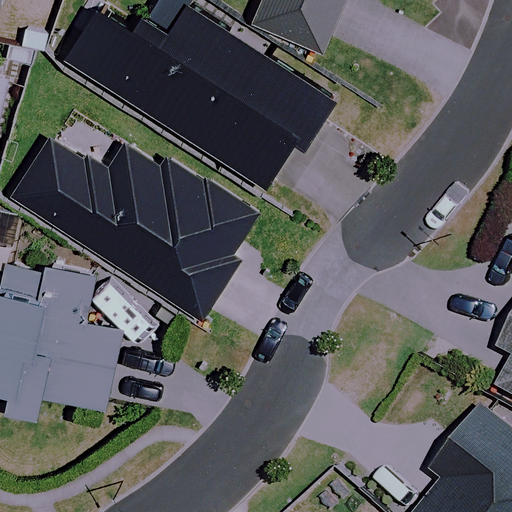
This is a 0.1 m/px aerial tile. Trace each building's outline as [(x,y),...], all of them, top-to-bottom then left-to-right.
[(341,94),(193,0),(172,33),(119,0),(107,0),(70,58),(271,186),(300,140),(308,145),(341,94)] [(266,0),(261,13),(331,39),(346,0),(266,0)] [(0,116),(9,75),(0,72),(0,116)] [(207,314),(238,260),(226,253),(251,209),(168,160),(164,166),(71,111),(17,202),(207,314)] [(0,379),(16,382),(12,402),(48,409),(51,393),(108,404),(123,326),(93,320),(101,279),(15,262),(11,279),(0,276),(0,379)] [(511,333),(505,345),(511,348),(511,358),(500,381),(511,387),(511,333)] [(511,511),(511,426),(488,408),(440,469),(452,479),(424,511),(511,511)]
